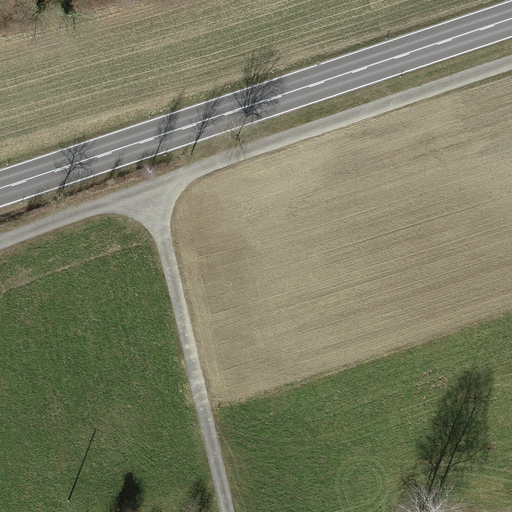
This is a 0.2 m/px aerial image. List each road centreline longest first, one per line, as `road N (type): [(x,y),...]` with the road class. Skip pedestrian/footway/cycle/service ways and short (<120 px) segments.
road 1 (track): [(0,241),(511,59)]
road 2 (secondary): [(511,23),(0,196)]
road 3 (track): [(222,511),(147,189)]
